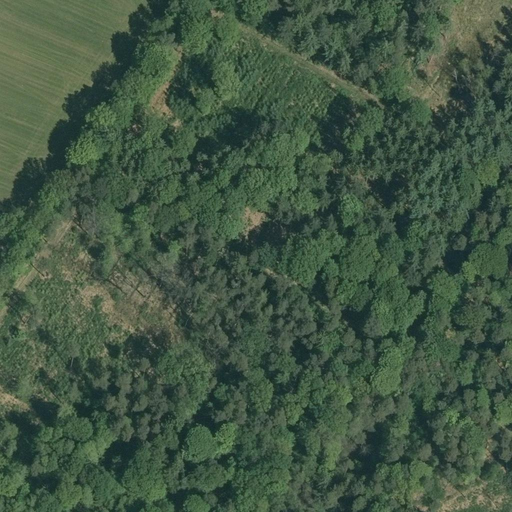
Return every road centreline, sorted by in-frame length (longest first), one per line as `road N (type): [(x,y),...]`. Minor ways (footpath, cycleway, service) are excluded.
road 1 (track): [(0,319),(204,2),(500,174)]
road 2 (track): [(92,176),(487,404),(511,427)]
road 3 (track): [(511,193),(508,184),(260,511)]
road 4 (track): [(188,511),(0,375)]
